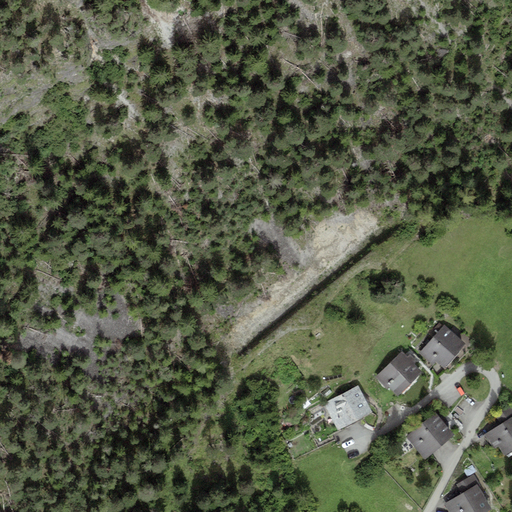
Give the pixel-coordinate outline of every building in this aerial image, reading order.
[(444,325),(419,353),(432,365),(436,361),(444,368),(466,343),(444,325)] [(390,387),(398,396),(423,372),(414,363),(415,361),(404,349),(375,377),(387,390),(390,387)] [(358,386),(341,395),(355,421),(372,412),(358,386)] [(341,395),(324,404),(338,430),(355,421),(341,395)] [(298,404),(302,410),(311,404),(307,398),(298,404)] [(501,424),(484,434),(494,449),(498,447),(504,455),(511,449),(511,408),(510,405),(495,414),(501,424)] [(405,436),(424,459),(454,434),(435,411),(405,436)] [(472,465),(464,469),(467,476),(476,471),(472,465)] [(461,493),(444,504),(448,511),(486,511),(492,508),(472,475),(456,485),(461,493)]
